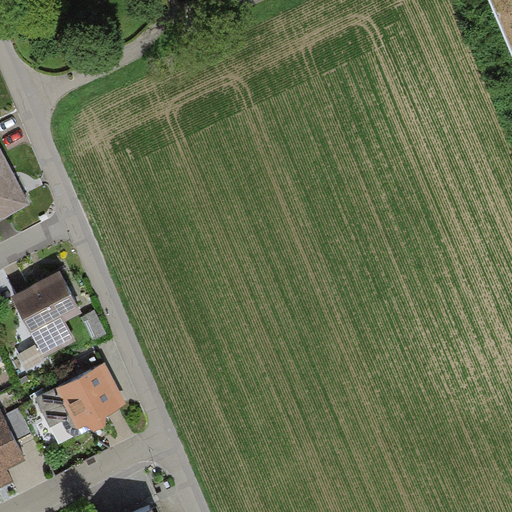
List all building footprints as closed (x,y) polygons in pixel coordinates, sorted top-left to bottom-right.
[(0,213),(30,199),(0,140),(0,213)] [(59,262),(11,288),(45,351),(76,335),(65,314),(82,305),(59,262)] [(126,397),(105,356),(56,381),(78,422),(87,417),(94,421),(106,413),(106,407),(126,397)] [(5,412),(0,401),(0,482),(14,475),(7,461),(26,451),(19,438),(5,412)] [(20,404),(5,412),(19,438),(34,430),(20,404)] [(159,511),(153,498),(118,511),(159,511)]
